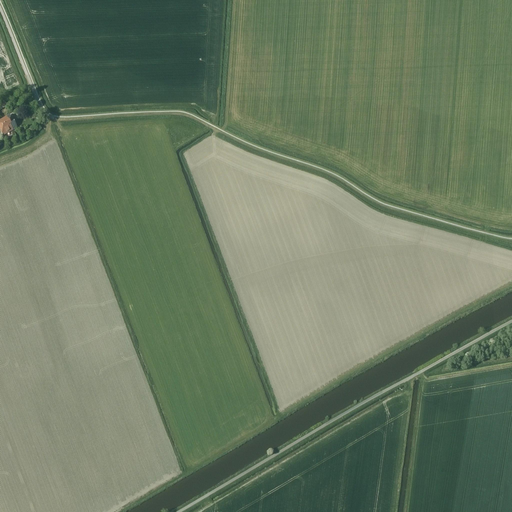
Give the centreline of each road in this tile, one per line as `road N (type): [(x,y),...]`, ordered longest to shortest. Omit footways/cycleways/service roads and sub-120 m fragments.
road 1 (track): [(511,243),(388,208),(333,176),(186,116),(56,120),(38,102)]
road 2 (unclassified): [(511,320),(178,511)]
